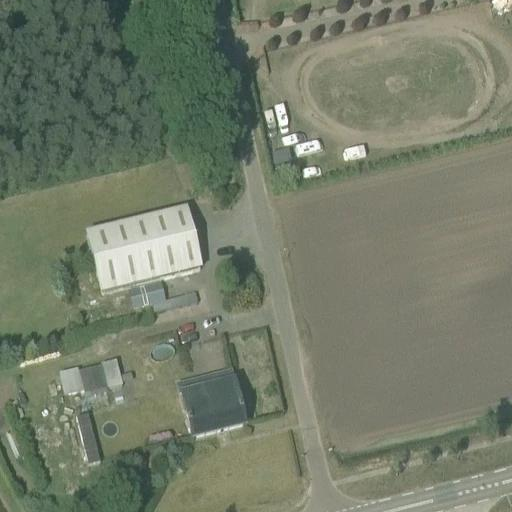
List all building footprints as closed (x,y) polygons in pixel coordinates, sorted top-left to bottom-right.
[(282,153),(271,156),(274,168),(285,165),(282,153)] [(179,279),(179,278),(199,273),(184,214),(164,218),(163,217),(83,237),(98,299),(179,279)] [(131,313),(163,305),(159,287),(126,295),(131,313)] [(105,394),(100,370),(77,376),(83,399),(105,394)] [(180,400),(182,406),(187,426),(185,426),(186,431),(188,431),(191,441),(242,429),(239,418),(241,418),(239,413),(238,413),(228,377),(202,384),(204,394),(180,400)]
